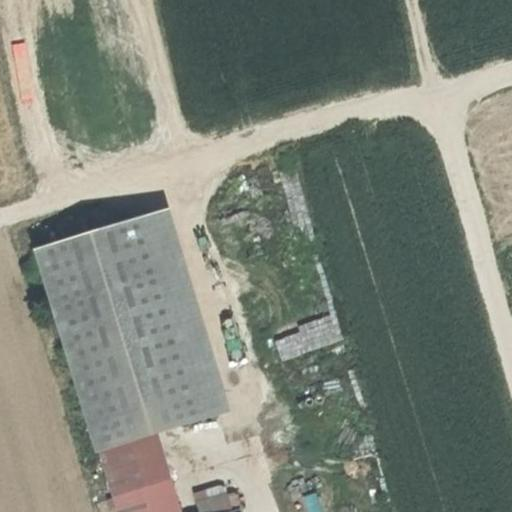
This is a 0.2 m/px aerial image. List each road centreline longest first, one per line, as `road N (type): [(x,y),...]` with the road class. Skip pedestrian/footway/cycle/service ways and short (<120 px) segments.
road 1 (track): [(0,222),(441,88)]
road 2 (track): [(441,88),(511,332)]
